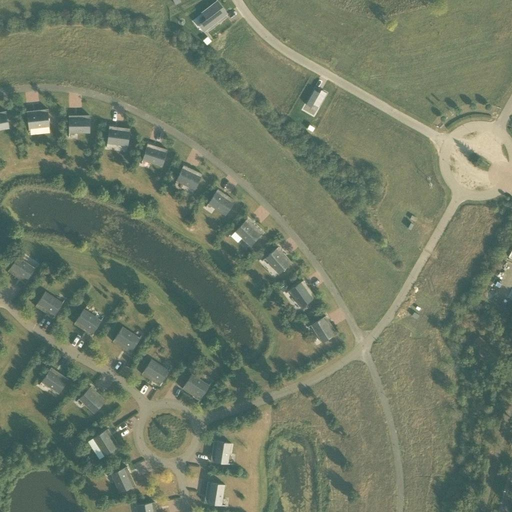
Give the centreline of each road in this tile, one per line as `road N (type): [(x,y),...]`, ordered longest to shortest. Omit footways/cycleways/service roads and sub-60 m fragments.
road 1 (residential): [(367,340),(282,227),(200,140),(102,97),(36,84),(0,94)]
road 2 (residential): [(447,144),(278,48),(238,0)]
road 3 (residential): [(197,425),(327,376),(367,340)]
road 4 (residential): [(3,301),(109,368),(151,410)]
road 5 (residential): [(367,340),(405,303),(462,191)]
road 6 (residential): [(400,511),(391,419),(367,340)]
